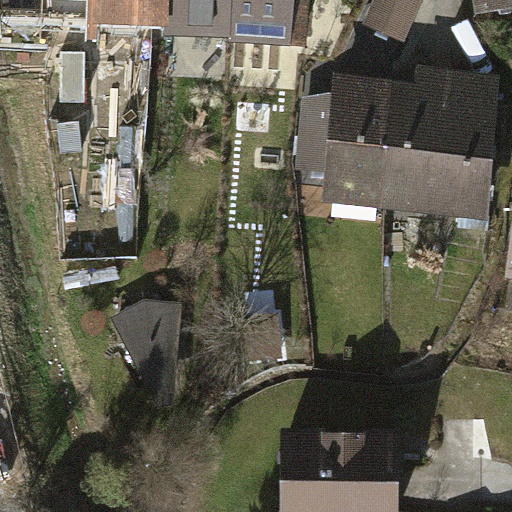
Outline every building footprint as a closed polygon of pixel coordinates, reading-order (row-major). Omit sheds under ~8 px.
[(0,0),(0,42),(100,48),(101,27),(102,0),(0,0)] [(102,0),(101,27),(170,31),(171,0),(102,0)] [(171,0),(170,31),(169,39),(233,42),(232,46),(312,50),(314,0),(171,0)] [(426,0),(377,0),(365,26),(407,44),(426,0)] [(511,0),(477,0),(480,17),(511,12),(511,0)] [(418,84),(397,82),(384,212),(491,223),(506,78),(419,69),(418,84)] [(384,212),(397,82),(337,76),(335,96),(304,100),(297,171),(328,174),(325,206),(384,212)] [(145,302),(113,320),(160,413),(177,410),(184,305),(145,302)] [(404,511),(406,434),(285,432),(284,511),(404,511)]
